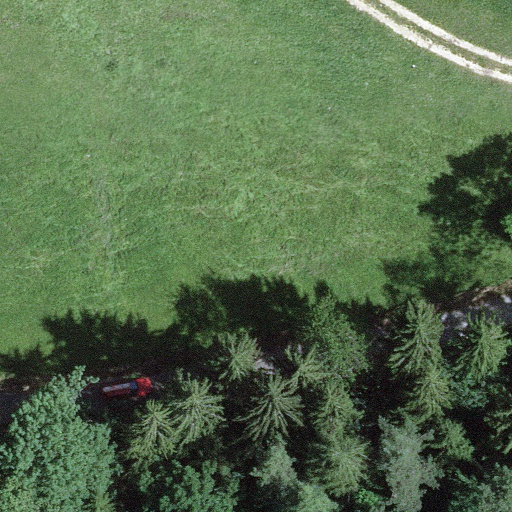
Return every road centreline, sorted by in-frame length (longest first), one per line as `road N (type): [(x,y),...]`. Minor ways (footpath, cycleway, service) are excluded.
road 1 (residential): [(0,405),(172,384),(511,300)]
road 2 (track): [(511,66),(366,0)]
